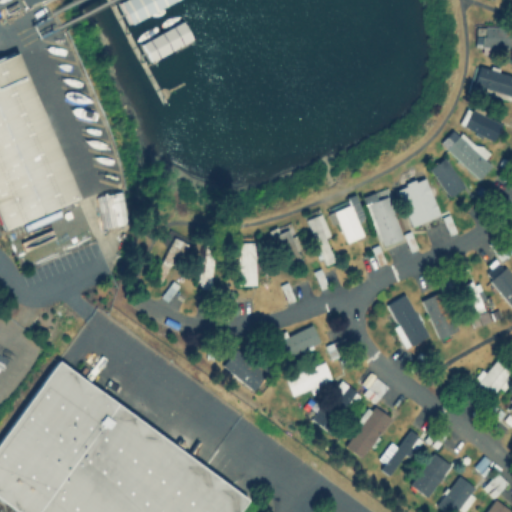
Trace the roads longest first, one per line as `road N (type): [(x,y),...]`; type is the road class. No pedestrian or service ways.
road 1 (residential): [(511,467),(369,356),(346,293)]
road 2 (residential): [(346,293),(462,240),(511,196)]
road 3 (residential): [(346,293),(258,325),(210,328),(161,313)]
